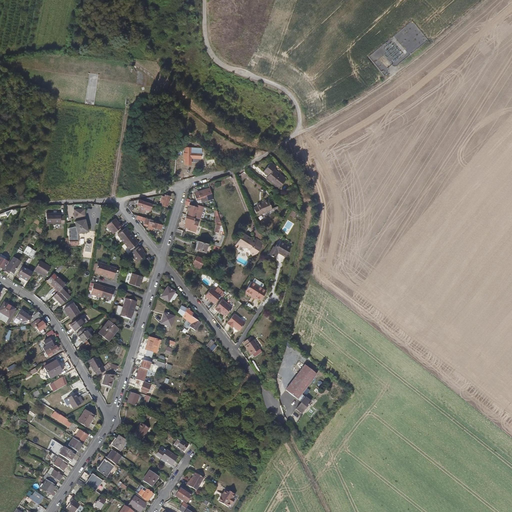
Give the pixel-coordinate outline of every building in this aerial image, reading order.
[(192,150),(191,159),(197,160),(197,154),(199,154),(200,151),(192,150)] [(273,163),(268,159),(260,168),(265,172),(263,175),(276,185),(283,176),(270,166),(273,163)] [(198,191),(200,198),(201,202),(213,198),(210,187),(198,191)] [(167,206),(170,196),(165,195),(165,196),(162,195),(160,202),(163,203),(162,205),(167,206)] [(259,215),(273,208),(268,198),(256,203),(257,205),(255,206),(259,215)] [(142,201),(142,200),(140,199),(137,200),(136,203),(136,204),(140,206),(145,207),(149,209),(150,209),(151,204),(142,201)] [(196,205),(197,204),(189,202),(188,206),(186,214),(195,216),(196,211),(197,210),(198,206),(196,205)] [(73,209),(74,218),(85,217),(85,209),(73,209)] [(62,213),(59,213),(55,212),(48,212),(48,224),(53,224),(62,224),(67,224),(67,216),(62,216),(62,213)] [(194,218),(186,215),(184,222),(185,222),(183,226),(188,228),(187,229),(194,231),(198,221),(194,220),(194,218)] [(118,222),(115,219),(106,225),(113,233),(119,228),(121,227),(118,222)] [(80,233),(82,233),(89,232),(87,220),(77,222),(79,234),(80,233)] [(215,225),(214,232),(220,234),(222,226),(215,225)] [(121,230),(115,235),(121,244),(129,237),(126,233),(123,229),(121,230)] [(252,241),(253,238),(243,232),(235,246),(239,249),(241,246),(250,251),(253,255),(258,253),(264,242),(257,238),(256,240),(255,242),(252,241)] [(132,241),(129,237),(121,244),(127,251),(134,246),(135,245),(132,241)] [(84,253),(91,254),(93,240),(86,239),(84,253)] [(208,244),(199,241),(196,249),(205,252),(208,244)] [(290,251),(290,246),(281,241),(278,246),(276,245),(274,247),(273,247),(269,255),(275,258),(278,253),(286,258),(290,251)] [(139,253),(135,249),(127,255),(134,263),(142,257),(139,253)] [(0,265),(4,269),(9,262),(6,260),(7,257),(2,254),(0,256),(0,265)] [(204,260),(197,256),(193,263),(195,264),(194,266),(199,269),(204,260)] [(14,257),(5,270),(13,275),(22,262),(14,257)] [(43,258),(39,263),(42,264),(38,270),(46,276),(52,267),(50,265),(49,267),(43,263),(45,260),(43,258)] [(100,274),(104,276),(112,278),(115,268),(107,265),(101,264),(98,262),(94,272),(100,274)] [(61,265),(55,264),(51,270),(50,272),(52,274),(56,271),(61,265)] [(23,267),(18,275),(27,281),(30,276),(27,274),(29,271),(23,267)] [(51,284),(57,277),(60,274),(56,271),(52,274),(47,280),(50,283),(51,284)] [(140,282),(141,277),(131,273),(128,283),(138,287),(140,282)] [(51,284),(58,292),(65,286),(57,277),(51,284)] [(253,283),(252,282),(245,293),(252,297),(253,295),(257,298),(262,301),(268,291),(262,288),(259,286),(253,283)] [(51,284),(50,283),(49,285),(56,293),(58,292),(51,284)] [(97,295),(101,297),(111,300),(114,290),(104,287),(98,285),(95,283),(91,293),(97,295)] [(35,294),(40,288),(37,285),(31,292),(35,294)] [(178,295),(167,287),(161,297),(168,302),(169,301),(171,302),(173,299),(174,300),(178,295)] [(63,289),(55,296),(62,304),(70,296),(63,289)] [(221,297),(211,289),(205,297),(215,305),(221,297)] [(60,306),(62,304),(55,296),(53,298),(60,306)] [(136,300),(126,297),(122,307),(132,310),(134,305),(136,300)] [(227,317),(234,309),(224,300),(217,308),(218,309),(216,310),(220,313),(221,312),(227,317)] [(5,301),(0,308),(0,310),(10,317),(15,308),(5,301)] [(64,310),(71,320),(80,313),(73,303),(64,310)] [(132,310),(122,307),(119,317),(129,321),(131,315),(132,310)] [(183,317),(187,309),(181,307),(178,313),(183,317)] [(21,310),(18,315),(27,321),(31,317),(21,310)] [(191,317),(193,314),(190,311),(186,319),(193,325),(196,321),(191,317)] [(174,316),(164,313),(160,323),(171,326),(174,316)] [(247,325),(236,314),(228,323),(234,329),(236,328),(240,332),(247,325)] [(38,319),(31,324),(34,327),(35,326),(39,331),(46,326),(40,318),(38,319)] [(72,327),(76,333),(86,326),(81,320),(72,327)] [(77,335),(83,344),(91,338),(88,333),(85,329),(77,335)] [(100,340),(95,336),(95,335),(89,341),(96,347),(101,342),(100,340)] [(43,348),(45,351),(53,346),(51,341),(52,340),(50,338),(44,342),(46,346),(43,348)] [(156,353),(160,341),(148,338),(147,342),(148,343),(146,349),(156,353)] [(253,341),(251,339),(246,343),(248,346),(247,347),(249,350),(250,349),(254,355),(261,349),(255,340),(253,341)] [(210,340),(206,346),(210,349),(214,343),(210,340)] [(50,349),(45,351),(48,356),(53,353),(52,352),(58,348),(57,346),(51,349),(50,349)] [(105,371),(97,356),(88,361),(94,372),(95,371),(97,376),(102,373),(105,371)] [(43,368),(46,373),(49,379),(63,371),(61,366),(57,360),(43,368)] [(151,362),(143,360),(140,368),(147,370),(149,370),(151,362)] [(161,374),(163,368),(164,369),(166,363),(157,361),(156,366),(157,366),(157,368),(156,372),(161,374)] [(137,376),(136,379),(143,382),(147,370),(140,368),(139,367),(137,373),(138,374),(138,376),(137,376)] [(318,376),(306,367),(286,391),(294,397),(297,400),(301,395),(318,376)] [(116,371),(109,369),(106,371),(101,384),(110,387),(116,371)] [(59,385),(60,388),(67,384),(64,377),(60,378),(62,383),(59,385)] [(147,391),(151,384),(143,382),(140,388),(147,391)] [(136,405),(139,395),(131,393),(128,402),(136,405)] [(80,405),(77,399),(74,394),(66,399),(72,410),(80,405)] [(305,399),(301,395),(297,400),(301,404),(305,399)] [(301,415),(310,403),(305,399),(301,404),(296,410),(301,415)] [(86,427),(94,416),(85,410),(77,421),(86,427)] [(24,419),(29,422),(34,416),(29,412),(24,419)] [(72,422),(64,417),(56,412),(53,416),(69,427),(72,422)] [(140,424),(133,435),(136,431),(139,434),(137,438),(141,441),(148,429),(140,424)] [(87,435),(79,430),(74,438),(82,444),(87,435)] [(126,441),(117,435),(110,445),(120,451),(126,441)] [(82,444),(74,438),(73,437),(68,445),(77,451),(82,444)] [(180,440),(179,442),(176,440),(173,445),(183,452),(187,445),(180,440)] [(70,461),(75,454),(64,446),(59,454),(70,461)] [(174,455),(163,448),(158,456),(159,456),(165,460),(169,463),(174,455)] [(121,456),(112,450),(106,458),(115,464),(121,456)] [(62,471),(67,463),(57,457),(52,464),(62,471)] [(113,467),(111,465),(104,460),(97,470),(101,473),(107,477),(113,467)] [(45,477),(47,478),(46,479),(54,485),(56,482),(57,482),(62,475),(55,470),(51,476),(47,473),(45,477)] [(152,487),(158,477),(150,471),(143,481),(152,487)] [(203,478),(195,473),(191,479),(190,481),(189,481),(187,485),(196,490),(203,478)] [(102,482),(92,475),(86,485),(95,491),(102,482)] [(54,485),(46,479),(40,488),(49,494),(55,485),(54,485)] [(191,493),(183,488),(181,490),(180,489),(175,496),(186,502),(191,493)] [(147,500),(152,493),(146,489),(141,496),(147,500)] [(236,495),(225,489),(225,490),(218,502),(230,508),(236,495)] [(139,511),(147,501),(140,496),(133,507),(139,511)] [(100,509),(105,501),(100,498),(96,503),(95,502),(93,504),(100,509)] [(73,511),(75,511),(80,505),(72,500),(66,508),(73,511)]
